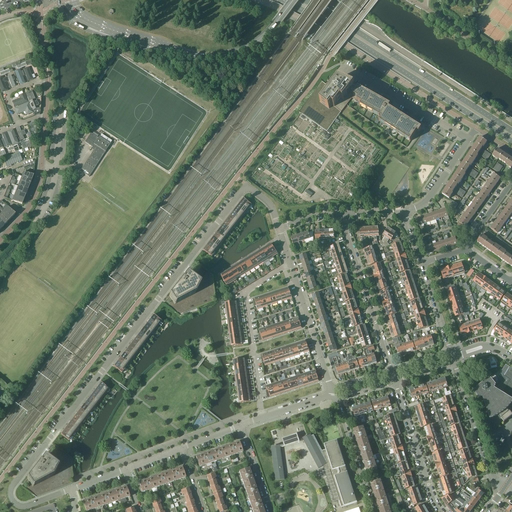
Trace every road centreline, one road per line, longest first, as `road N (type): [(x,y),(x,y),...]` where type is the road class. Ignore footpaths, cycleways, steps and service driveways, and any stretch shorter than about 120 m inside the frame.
road 1 (residential): [(18,479),(246,185),(269,202),(278,226)]
road 2 (primary): [(282,0),(511,141)]
road 3 (primary): [(511,130),(305,0)]
road 4 (residential): [(262,417),(245,292),(290,264)]
road 5 (residential): [(391,373),(342,215)]
road 6 (residential): [(467,142),(342,65)]
road 7 (residential): [(0,240),(34,197),(47,110)]
road 8 (residential): [(453,356),(492,472),(505,486)]
road 9 (residential): [(441,511),(394,381)]
road 10 (residential): [(333,394),(290,264)]
road 11 (secondary): [(276,21),(226,54),(162,48)]
road 12 (residential): [(372,511),(333,394)]
road 13 (secondary): [(57,0),(82,28),(162,48)]
